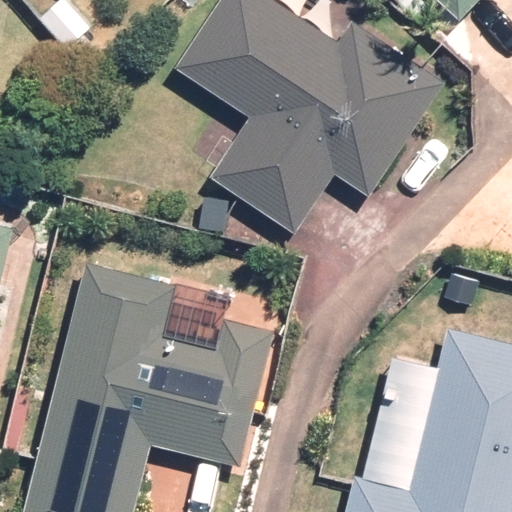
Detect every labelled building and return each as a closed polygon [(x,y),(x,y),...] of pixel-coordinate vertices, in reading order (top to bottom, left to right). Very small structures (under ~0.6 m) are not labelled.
[(293,231),(334,171),(367,194),(444,79),(351,18),(337,39),(277,0),(216,0),(173,65),(249,115),(208,175),(293,231)] [(511,0),(438,0),(458,19),(475,0),(511,0)] [(0,279),(13,226),(0,222),(0,452),(1,448),(0,448),(0,279)] [(241,464),(274,330),(223,317),(218,340),(166,328),(177,282),(86,259),(23,511),(134,511),(151,442),(241,464)] [(511,511),(511,340),(449,325),(409,487),(355,474),(345,511),(511,511)]
